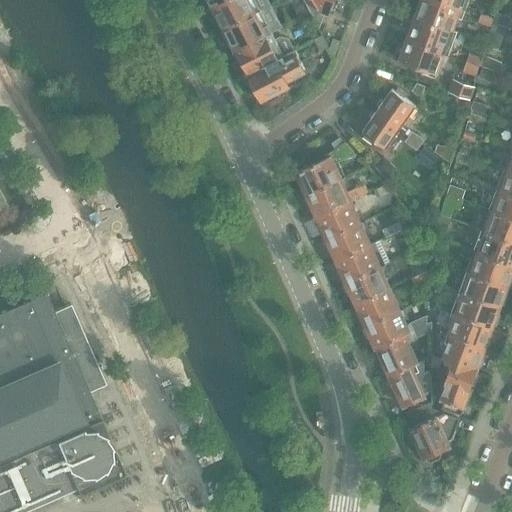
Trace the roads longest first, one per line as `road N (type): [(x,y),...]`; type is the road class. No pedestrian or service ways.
road 1 (residential): [(343,511),(346,409),(332,361),(240,164)]
road 2 (residential): [(72,228),(93,260),(199,511)]
road 3 (residential): [(240,164),(341,84),(374,0)]
road 4 (residential): [(240,164),(149,0)]
road 5 (residential): [(0,102),(72,228)]
